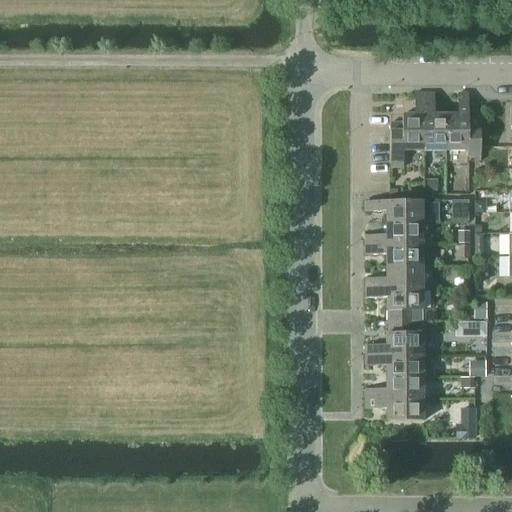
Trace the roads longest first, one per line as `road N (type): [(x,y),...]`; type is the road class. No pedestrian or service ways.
road 1 (residential): [(299,507),(301,73),(511,75)]
road 2 (residential): [(379,507),(511,508)]
